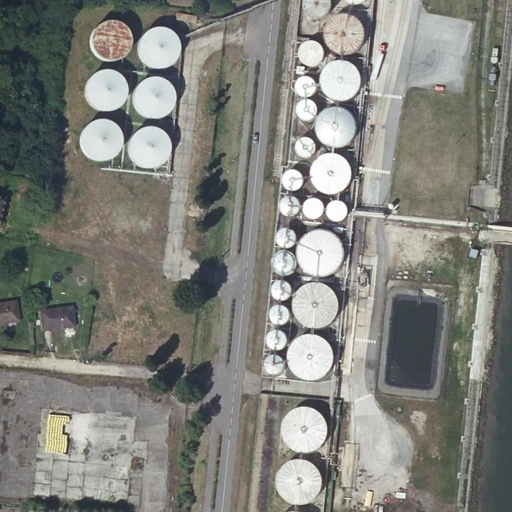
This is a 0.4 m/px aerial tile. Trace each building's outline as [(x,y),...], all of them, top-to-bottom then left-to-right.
[(332,6),(332,3),(332,1),(331,0),(305,0),(305,1),(305,3),(305,6),(306,8),(307,11),(309,13),(311,14),(313,16),(316,17),(318,17),(321,17),(324,16),(326,15),(328,13),(330,11),(331,8),(332,6)] [(366,38),(367,35),(367,31),(366,28),(364,25),(362,22),(360,19),(357,17),(354,15),(350,14),(347,14),(343,14),(340,14),(336,16),(333,18),(330,20),(328,23),(326,26),(325,29),(325,33),(325,36),(325,40),(326,43),(328,46),(330,49),(333,52),(336,53),(339,55),(343,56),(346,56),(350,55),(353,54),(357,53),(359,51),(362,48),(364,45),(366,42),(366,38)] [(128,45),(128,41),(128,37),(126,32),(124,29),(122,26),(119,24),(115,21),(112,20),(108,20),(103,20),(101,21),(98,22),(95,24),(92,27),(89,30),(87,35),(86,38),(86,42),(86,45),(87,47),(88,50),(90,54),(92,56),(94,57),(97,60),(101,61),(104,62),(109,62),(113,61),(116,60),(118,59),(120,58),(122,55),(125,52),(127,49),(128,45)] [(175,52),(176,48),(175,44),(174,40),(172,37),(169,33),(166,31),(163,30),(159,29),(157,28),(155,28),(151,29),(147,30),(144,32),(143,33),(141,35),(139,37),(137,40),(137,42),(136,44),(136,46),(136,50),(136,53),(137,57),(139,60),(142,63),(144,65),(146,66),(148,67),(151,68),(155,68),(159,68),(162,68),(164,67),(167,65),(170,62),(172,60),(174,58),(174,56),(175,52)] [(325,56),(325,54),(325,51),(324,49),(323,47),(321,45),(319,43),(317,42),(315,41),(312,41),(310,42),(307,42),(305,44),(303,45),(302,47),(301,50),(300,52),(300,55),(301,57),(302,60),(303,62),(305,63),(307,65),(309,66),(312,66),(314,66),(317,65),(319,64),(321,63),(323,61),(324,59),(325,56)] [(362,85),(362,82),(362,78),(361,75),(360,72),(358,69),(355,66),(353,64),(350,63),(346,61),(343,61),(339,61),(336,61),(333,63),(329,64),(327,66),(324,69),(322,72),(321,75),(320,78),(320,82),(320,85),(321,89),(322,92),(324,95),(327,97),(329,99),(333,101),(336,102),(339,103),(343,103),(346,102),(349,101),(353,100),(355,97),(358,95),(360,92),(361,89),(362,85)] [(121,96),(122,92),(122,91),(121,88),(120,84),(118,80),(116,77),(114,75),(112,74),(109,72),(105,71),(101,71),(96,72),(93,73),(89,74),(87,77),(85,79),(82,84),(81,86),(81,88),(80,93),(81,97),(82,100),(85,104),(88,107),(91,109),(95,111),(98,112),(103,112),(106,111),(110,110),(113,108),(116,106),(118,103),(120,99),(121,96)] [(316,89),(316,87),(316,85),(315,83),(314,81),(313,80),(311,78),(310,78),(307,77),(305,77),(303,78),(301,78),(300,80),(298,81),(297,83),(297,85),(296,87),(297,89),(297,91),(298,93),(300,94),(301,96),(303,96),(305,97),(307,97),(309,96),(311,96),(313,94),(314,93),(315,91),(316,89)] [(169,102),(170,99),(170,98),(169,94),(168,90),(166,86),(163,83),(160,81),(156,79),(152,78),(147,78),(143,79),(140,80),(137,82),(133,85),(131,89),(130,91),(129,95),(129,97),(129,100),(129,103),(130,105),(131,108),(133,111),(134,113),(136,114),(139,116),(143,118),(147,119),(151,119),(155,118),(158,117),(162,115),(164,112),(166,111),(167,108),(168,106),(169,102)] [(318,112),(318,110),(318,108),(318,106),(317,104),(315,103),(314,102),(312,101),(310,100),(308,100),(306,100),(304,101),(302,102),(300,103),(299,105),(298,106),(298,108),(297,110),(298,112),(298,114),(299,116),(301,118),(302,119),(304,120),(306,120),(308,121),(310,120),(312,120),(314,119),(315,118),(317,116),(318,114),(318,112)] [(323,144),(326,146),(329,148),(333,149),(336,149),(340,149),(343,148),(346,146),(349,144),(352,142),(354,139),(355,136),(356,132),(357,129),(357,126),(356,122),(354,119),(353,116),(350,113),(348,111),(344,109),(341,108),(338,108),(334,108),(331,108),(327,110),(324,111),(322,114),(319,116),(318,119),(316,122),(316,126),(315,129),(316,133),(317,136),(319,139),(321,142),(323,144)] [(117,145),(117,141),(117,137),(116,133),(113,129),(111,126),(107,123),(105,122),(103,121),(99,120),(95,120),(91,121),(87,122),(84,124),(82,125),(80,127),(78,131),(76,134),(75,138),(75,143),(76,146),(77,150),(78,152),(80,154),(83,157),(86,159),(90,161),(93,162),(98,162),(101,161),(105,160),(109,158),(112,155),(114,152),(116,149),(117,145)] [(165,151),(165,148),(164,144),(163,140),(161,137),(159,134),(155,131),(152,129),(148,128),(144,128),(140,128),(137,129),(133,131),(130,133),(128,136),(125,140),(124,144),(124,148),(124,152),(124,154),(125,156),(126,158),(128,160),(129,162),(132,165),(134,166),(137,167),(139,168),(143,169),(146,169),(149,168),(152,167),(156,165),(159,163),(161,161),(162,159),(164,155),(164,153),(165,151)] [(299,142),(298,143),(297,145),(296,147),(296,149),(297,151),(297,153),(298,154),(300,156),(301,157),(303,158),(305,158),(307,158),(309,158),(311,157),(312,156),(314,155),(315,153),(316,152),(316,150),(316,148),(316,146),(315,144),(314,142),(313,141),(311,140),(310,139),(308,139),(306,138),(304,139),(302,139),(300,140),(299,142)] [(353,178),(353,174),(353,170),(352,167),(350,164),(348,161),(345,158),(342,156),(339,155),(335,154),(332,154),(328,154),(324,155),(321,157),(318,159),(316,162),(314,165),(313,169),(312,172),(312,176),(313,180),(314,183),(316,186),(318,189),(321,191),(324,193),(328,194),(332,195),(335,195),(339,194),(342,192),(345,190),(348,188),(350,185),(352,181),(353,178)] [(305,183),(305,181),(305,179),(304,177),(303,175),(302,173),(300,172),(299,171),(297,171),(295,170),(293,171),(291,171),(289,172),(287,173),(286,175),(285,177),(284,179),(284,181),(284,183),(285,185),(286,186),(287,188),(289,189),(291,190),(293,191),(295,191),(297,191),(299,190),(300,189),(302,188),(303,186),(304,185),(305,183)] [(300,208),(300,206),(300,204),(300,202),(299,201),(297,199),(296,198),(294,197),(292,197),(290,197),(288,197),(286,198),(285,199),(283,200),(282,202),(281,203),(281,205),(281,207),(281,209),(282,211),(283,213),(285,214),(286,215),(288,216),(290,216),(292,216),(294,215),(296,214),(297,213),(299,212),(299,210),(300,208)] [(324,211),(324,209),(324,207),(323,206),(322,204),(321,202),(319,201),(318,200),(316,200),(314,200),(312,200),(310,201),(309,202),(307,203),(306,204),(305,206),(305,208),(305,210),(305,212),(306,214),(307,215),(308,217),(310,218),(312,218),(314,219),(316,218),(318,218),(319,217),(321,216),(322,215),(323,213),(324,211)] [(348,214),(348,212),(348,210),(347,208),(346,206),(345,205),(343,203),(342,202),(340,202),(338,202),(336,202),(334,203),(332,204),(330,205),(329,207),(328,208),(328,210),(328,212),(328,214),(329,216),(330,218),(332,219),(333,221),(335,221),(337,222),(339,222),(341,221),(343,220),(345,219),(346,217),(347,216),(348,214)] [(296,241),(297,239),(297,237),(296,235),(295,234),(294,232),(292,231),(290,230),(289,229),(287,229),(285,230),(283,230),(281,231),(280,232),(278,234),(278,236),(277,238),(277,240),(277,242),(278,244),(279,245),(281,247),(282,248),(284,248),(286,249),(288,249),(290,248),(292,247),(294,246),(295,245),(296,243),(296,241)] [(343,256),(343,253),(343,249),(342,246),(341,243),(339,240),(337,237),(334,235),(331,233),(328,232),(324,231),(321,231),(318,231),(314,232),(311,233),(308,235),(305,237),(303,239),(301,242),(300,246),(299,249),(299,252),(299,256),(300,259),(301,262),(303,265),(305,268),(308,270),(310,272),(314,274),(317,274),(321,275),(324,274),(327,274),(331,272),(334,271),(336,268),(339,266),(340,263),(342,260),(343,256)] [(295,265),(295,263),(295,260),(294,258),(293,256),(292,254),(290,253),(287,252),(285,251),(282,252),(280,252),(278,253),(276,255),(275,257),(274,259),(273,261),(273,264),(274,266),(275,268),(276,270),(278,272),(280,273),(283,274),(285,274),(287,273),(290,272),(292,271),(293,269),(294,267),(295,265)] [(292,293),(292,291),(292,290),(292,288),(291,286),(290,285),(288,283),(287,282),(285,282),(283,282),(281,282),(279,282),(278,283),(276,284),(275,285),(274,287),(273,288),(273,290),(273,292),(273,294),(274,296),(275,297),(276,299),(277,300),(279,301),(281,301),(283,301),(285,301),(286,300),(288,299),(289,298),(291,297),(292,295),(292,293)] [(339,310),(339,306),(339,302),(338,298),(336,295),(334,292),(331,289),(328,286),(324,285),(321,284),(317,283),(313,284),(309,285),(306,286),(302,289),(300,291),(297,294),(296,298),(295,302),(294,306),(295,309),(296,313),(297,317),(299,320),(302,323),(305,325),(309,327),(313,328),(316,328),(320,328),(324,327),(328,325),(331,323),(334,320),(336,317),(338,314),(339,310)] [(0,300),(0,323),(18,320),(13,298),(0,300)] [(38,310),(41,330),(73,325),(70,305),(38,310)] [(290,318),(290,316),(290,314),(289,312),(288,310),(287,308),(285,307),(283,306),(281,305),(279,305),(277,305),(275,306),(273,307),(271,309),(270,310),(269,312),(269,314),(269,317),(269,319),(270,321),(271,322),(273,324),(275,325),(277,326),(279,326),(281,326),(283,326),(285,325),(287,323),(288,322),(289,320),(290,318)] [(288,343),(288,341),(288,339),(287,337),(286,335),(285,333),(283,332),(282,331),(280,331),(278,330),(276,330),(274,331),(272,332),(271,333),(269,334),(268,336),(268,338),(267,339),(267,341),(267,343),(268,345),(269,347),(271,348),(272,349),(274,350),(276,351),(278,351),(280,351),(282,350),(283,349),(285,348),(286,346),(287,344),(288,343)] [(334,361),(334,358),(334,355),(333,352),(332,349),(330,346),(328,343),(326,341),(323,339),(321,337),(317,336),(314,335),(311,335),(308,336),(304,336),(301,338),(298,339),(296,341),(294,344),(292,347),(290,349),(289,353),(289,356),(289,359),(289,362),(290,366),(291,369),(293,371),(295,374),(298,376),(301,378),(304,379),(307,380),(310,380),(314,380),(317,380),(320,379),(323,377),(326,375),(328,373),(330,371),(332,368),(333,365),(334,361)] [(284,367),(284,365),(284,363),(284,361),(283,360),(282,358),(280,357),(278,356),(277,355),(275,355),(273,355),(271,355),(269,356),(267,357),(266,359),(265,360),(264,362),(264,364),(264,366),(264,368),(265,370),(266,371),(267,373),(269,374),(271,375),(273,375),(275,375),(276,375),(278,374),(280,373),(281,372),(283,371),(284,369),(284,367)] [(327,433),(327,430),(327,426),(326,423),(324,419),(322,416),(320,414),(317,412),(314,410),(311,409),(307,408),(303,408),(300,409),(297,410),(293,411),(290,414),(288,416),(286,419),(285,422),(284,426),(283,429),(284,433),(284,437),(286,440),(288,443),(290,445),(293,448),(296,449),(300,451),(303,451),(307,451),(310,451),(314,450),(317,448),(320,446),(322,443),(324,440),(326,437),(327,433)] [(323,487),(323,483),(323,480),(322,476),(320,473),(318,469),(316,467),(313,464),(310,462),(306,461),(303,460),(299,460),(295,460),(292,461),(288,463),(285,465),(283,468),(280,471),(279,474),(277,477),(277,481),(277,485),(277,488),(278,492),(280,495),(282,498),(285,501),(288,503),(291,505),(295,506),(299,506),(302,506),(306,505),(309,504),(313,502),(316,500),(318,497),(320,494),(322,491),(323,487)]
